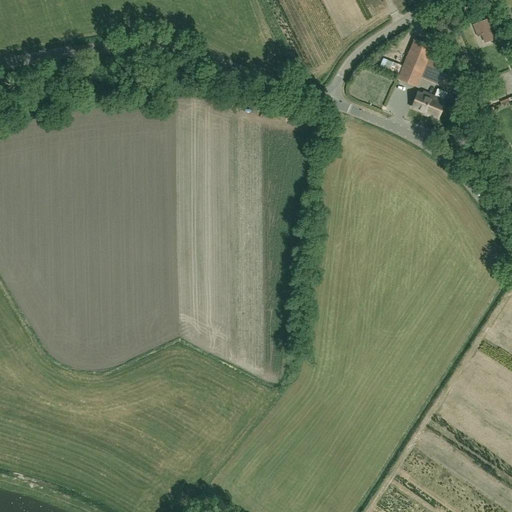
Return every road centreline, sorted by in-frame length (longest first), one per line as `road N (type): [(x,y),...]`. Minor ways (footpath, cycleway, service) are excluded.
road 1 (unclassified): [(327,99),(147,43),(82,44),(0,64)]
road 2 (track): [(365,511),(511,293)]
road 3 (unclassified): [(511,246),(470,180),(441,154),(327,99)]
road 4 (unclassified): [(327,99),(352,59),(436,0)]
